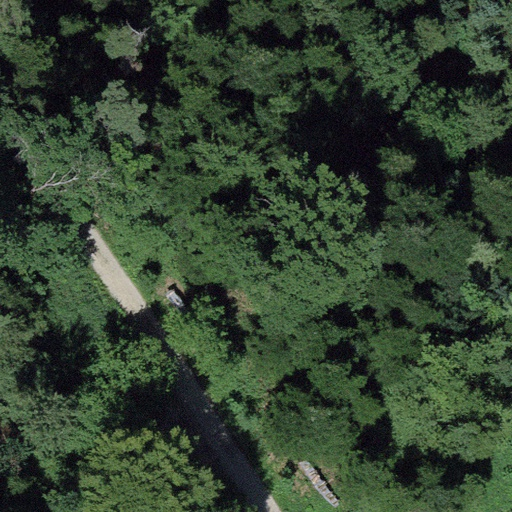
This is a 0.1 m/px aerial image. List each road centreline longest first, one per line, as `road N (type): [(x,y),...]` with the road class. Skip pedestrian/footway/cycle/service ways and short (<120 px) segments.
road 1 (track): [(264,511),(124,309)]
road 2 (track): [(124,309),(0,156)]
